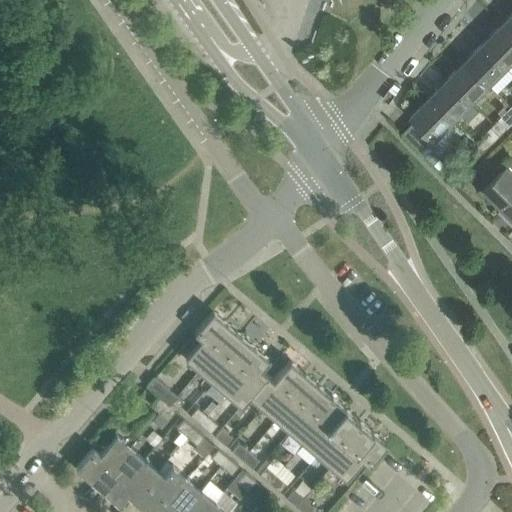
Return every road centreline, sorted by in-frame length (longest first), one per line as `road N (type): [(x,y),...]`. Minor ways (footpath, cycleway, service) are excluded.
road 1 (unclassified): [(484,485),(473,450),(267,224)]
road 2 (tertiary): [(511,435),(318,157)]
road 3 (residential): [(57,445),(211,273),(267,224)]
road 4 (unclassified): [(267,224),(112,0)]
road 5 (tertiary): [(175,0),(232,80),(318,157)]
road 6 (residential): [(437,0),(318,157)]
road 7 (tertiary): [(318,157),(218,0)]
